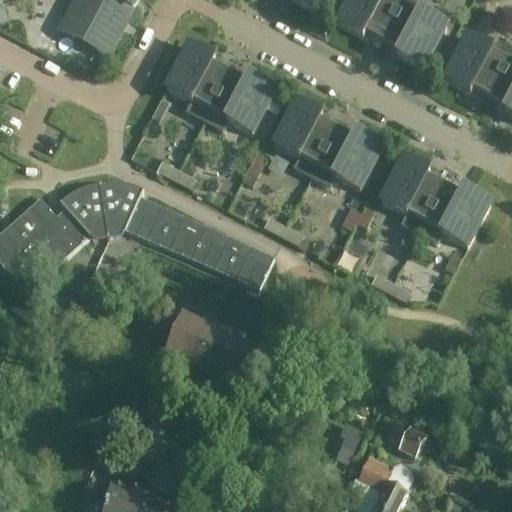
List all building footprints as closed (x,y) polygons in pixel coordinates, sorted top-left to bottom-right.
[(113,50),(139,0),(79,0),(66,25),(113,50)] [(291,0),(292,1),(290,5),(316,18),(325,0),(291,0)] [(352,0),(337,30),(363,43),(365,39),(383,48),(407,0),(352,0)] [(424,75),(447,31),(422,18),(431,0),(407,0),(383,48),(400,57),(398,61),(424,75)] [(490,104),(511,62),(511,38),(503,34),(492,55),(468,42),(445,86),(471,100),(473,95),(490,104)] [(189,51),(166,95),(191,108),(180,129),(199,139),(230,78),(213,69),(215,65),(189,51)] [(511,62),(490,104),(507,114),(505,118),(511,121),(511,62)] [(217,148),(228,127),(253,140),(276,97),(250,83),(247,87),(230,78),(199,139),(217,148)] [(297,108),(274,152),(298,164),(287,185),(306,195),(338,135),(321,126),(323,121),(297,108)] [(338,135),(306,195),(324,205),(335,184),(360,197),(383,153),(357,139),(355,144),(338,135)] [(413,252),(445,191),(428,182),(430,178),(404,164),(381,208),(406,221),(395,242),(413,252)] [(173,186),(179,176),(162,167),(156,177),(173,186)] [(197,185),(179,176),(173,186),(191,195),(197,185)] [(101,190),(100,190),(108,245),(109,245),(107,229),(121,226),(128,229),(125,236),(259,297),(274,263),(141,203),(144,196),(143,196),(142,197),(136,194),(129,191),(122,190),(115,189),(108,190),(101,191),(101,190)] [(90,242),(85,236),(90,231),(105,229),(107,245),(108,245),(100,190),(99,190),(99,191),(92,192),(85,194),(79,197),(72,200),(66,204),(61,209),(61,208),(60,209),(65,215),(56,222),(40,204),(0,239),(0,269),(26,299),(90,242)] [(432,261),(443,240),(467,253),(490,210),(464,196),(462,200),(445,191),(413,252),(432,261)] [(264,234),(281,243),(287,233),(269,223),(264,234)] [(287,233),(281,243),(299,252),(304,242),(287,233)] [(388,299),(394,289),(376,280),(371,290),(388,299)] [(411,298),(394,289),(388,299),(406,308),(411,298)] [(262,362),(245,354),(249,346),(242,343),(240,346),(206,330),(203,335),(184,326),(166,364),(245,400),(262,362)] [(426,442),(411,434),(400,455),(415,463),(426,442)] [(376,511),(401,511),(408,499),(407,498),(413,486),(410,478),(401,473),(392,476),(392,475),(371,465),(364,477),(386,488),(381,499),(382,500),(376,511)] [(168,471),(158,492),(185,505),(195,483),(168,471)] [(359,489),(381,499),(386,488),(364,477),(359,489)] [(124,489),(114,486),(107,511),(144,511),(147,504),(122,497),(124,489)]
